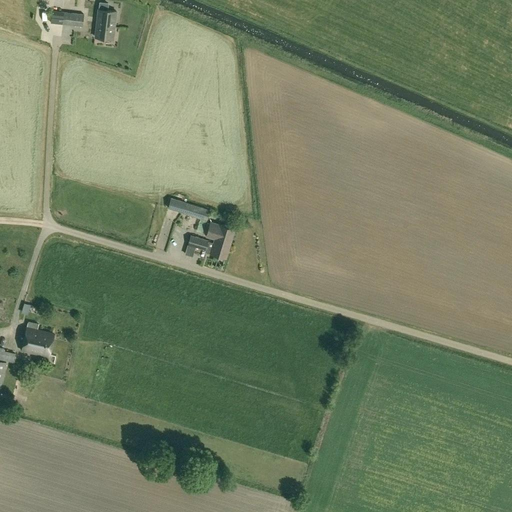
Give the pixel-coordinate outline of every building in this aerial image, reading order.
[(115,39),(118,11),(108,10),(108,3),(101,2),(97,36),(115,39)] [(62,24),(64,11),(52,10),(51,23),(62,24)] [(62,24),(82,26),(84,14),(64,11),(62,24)] [(171,198),(168,207),(184,212),(183,213),(207,220),(210,210),(171,198)] [(173,210),(162,250),(171,253),(182,213),(173,210)] [(191,236),(188,244),(206,250),(205,252),(226,258),(235,230),(211,222),(206,236),(214,239),(213,243),(191,236)] [(48,356),(54,334),(27,327),(21,349),(48,356)] [(0,358),(14,362),(16,354),(5,350),(5,348),(0,347),(0,358)]
